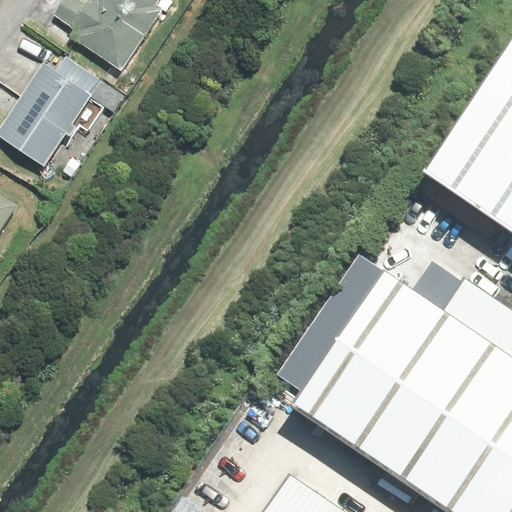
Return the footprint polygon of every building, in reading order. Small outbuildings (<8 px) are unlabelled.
[(86,0),(68,0),(49,26),(117,78),(174,3),(170,0),(97,0),(93,6),(86,0)] [(52,51),(0,125),(0,141),(39,169),(99,83),(52,51)] [(511,71),(441,177),(511,224),(511,71)] [(0,249),(22,217),(0,202),(0,249)] [(451,307),(395,269),(301,404),(456,511),(511,511),(511,301),(473,275),(451,307)] [(373,511),(300,464),(268,511),(373,511)]
